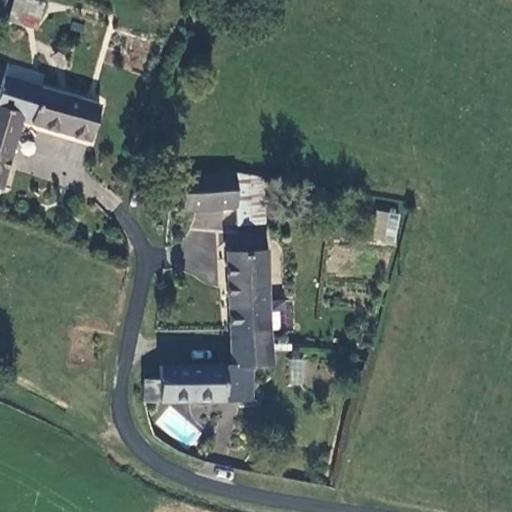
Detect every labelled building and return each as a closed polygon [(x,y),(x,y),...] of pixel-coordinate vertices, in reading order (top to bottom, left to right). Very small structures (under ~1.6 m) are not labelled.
[(40,28),(44,0),(11,0),(8,23),(40,28)] [(0,182),(15,125),(88,147),(98,113),(0,83),(0,182)] [(231,219),(229,181),(173,187),(176,224),(221,220),(228,220),(231,219)] [(257,184),(229,181),(231,219),(228,220),(230,236),(262,233),(257,184)] [(372,243),(396,246),(399,212),(376,209),(372,243)] [(225,262),(230,335),(273,331),(268,253),(265,254),(264,242),(248,244),(249,254),(237,255),(237,261),(225,262)] [(249,254),(248,244),(237,245),(237,255),(249,254)] [(274,326),(287,324),(284,300),(271,302),(274,326)] [(276,367),(273,331),(230,335),(232,369),(248,368),(276,367)] [(305,385),(305,359),(290,359),(289,385),(305,385)] [(156,389),(139,389),(142,412),(249,407),(248,368),(232,369),(156,374),(156,389)]
